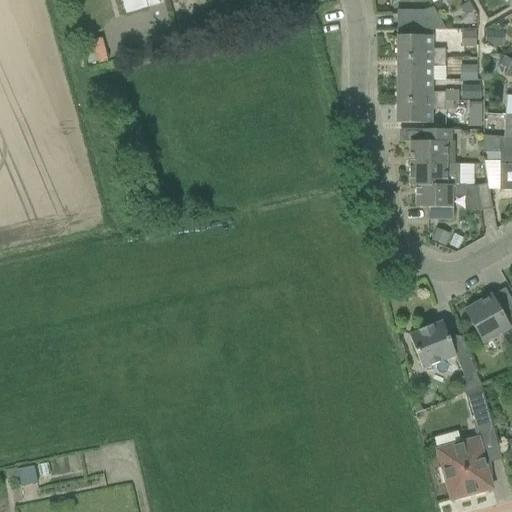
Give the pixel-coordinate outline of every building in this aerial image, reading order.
[(121,0),(126,15),(159,6),(157,0),(121,0)] [(464,16),(473,11),(468,3),(459,8),(464,16)] [(396,30),(443,31),(431,9),(421,12),(396,11),(396,30)] [(484,46),(502,48),(503,33),(485,31),(484,46)] [(461,48),(475,48),(475,32),(461,32),(461,48)] [(396,37),(396,59),(445,59),(445,49),(431,49),(432,36),(396,37)] [(92,42),(94,49),(97,62),(98,65),(107,62),(101,39),(92,42)] [(511,61),(503,57),(499,66),(507,70),(505,75),(511,79),(511,61)] [(396,59),(396,80),(431,81),(445,81),(445,67),(454,68),(454,59),(445,59),(396,59)] [(476,81),(476,66),(460,66),(460,81),(476,82),(476,81)] [(396,80),(396,102),(445,103),(445,93),(431,93),(431,81),(396,80)] [(480,87),(461,87),(461,101),(479,101),(480,87)] [(396,102),(396,124),(432,124),(432,111),(452,111),(452,103),(445,103),(396,102)] [(467,104),(467,116),(480,116),(480,104),(467,104)] [(486,153),(511,153),(511,116),(505,116),(503,138),(500,138),(483,137),(482,153),(486,153)] [(454,143),(448,143),(448,130),(422,131),(422,143),(410,142),(410,165),(459,165),(458,165),(454,165),(454,143)] [(499,192),(511,191),(511,153),(486,153),(486,162),(499,162),(499,192)] [(473,183),(473,164),(461,164),(461,183),(473,183)] [(454,165),(410,165),(410,187),(416,187),(459,187),(459,165),(454,165)] [(476,187),(480,212),(492,210),(489,190),(488,185),(486,185),(476,187)] [(452,196),(468,196),(468,211),(480,212),(476,187),(459,187),(416,187),(415,209),(427,209),(427,221),(453,221),(453,208),(452,208),(452,196)] [(444,248),(449,235),(436,230),(430,242),(444,248)] [(491,297),(464,312),(482,343),(500,333),(506,345),(511,341),(511,306),(501,313),(491,297)] [(418,332),(409,336),(422,370),(455,356),(442,323),(432,327),(432,326),(418,331),(418,332)] [(464,394),(481,386),(475,374),(469,357),(457,362),(463,377),(456,380),(462,394),(464,394)] [(492,489),(485,464),(501,459),(493,430),(488,411),(487,411),(481,386),(464,394),(470,416),(476,435),(477,440),(436,451),(450,501),(492,489)] [(443,446),(460,443),(458,433),(441,437),(443,446)] [(19,478),(18,478),(20,487),(37,484),(34,467),(17,470),(19,478)]
